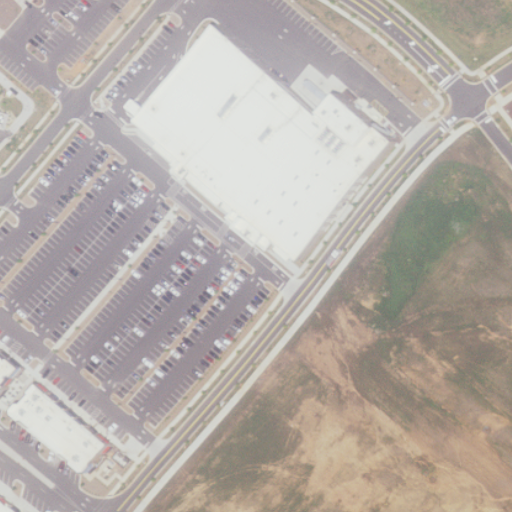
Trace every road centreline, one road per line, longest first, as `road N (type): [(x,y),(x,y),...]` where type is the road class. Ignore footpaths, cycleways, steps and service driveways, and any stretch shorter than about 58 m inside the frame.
road 1 (residential): [(116,511),(415,154),(511,71)]
road 2 (residential): [(163,0),(0,190)]
road 3 (residential): [(356,0),(474,99),(511,147)]
road 4 (residential): [(98,511),(0,429)]
